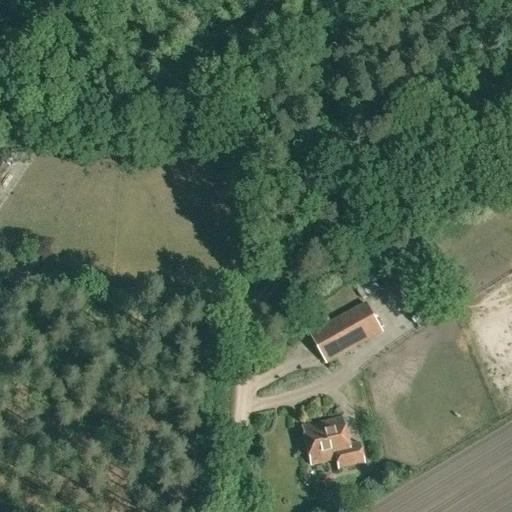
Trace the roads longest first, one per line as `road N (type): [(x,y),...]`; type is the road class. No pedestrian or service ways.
road 1 (track): [(240,313),(275,301),(511,153)]
road 2 (track): [(247,246),(222,511)]
